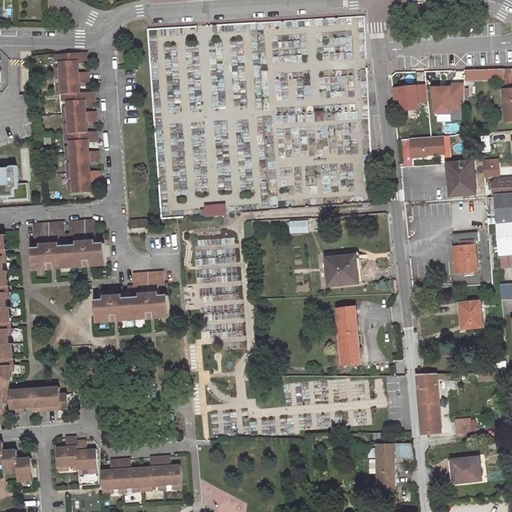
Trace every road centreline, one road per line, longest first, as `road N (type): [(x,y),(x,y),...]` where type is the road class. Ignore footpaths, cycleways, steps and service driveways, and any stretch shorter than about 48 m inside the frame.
road 1 (residential): [(377,50),(425,511)]
road 2 (unclassified): [(108,21),(341,0)]
road 3 (residential): [(116,210),(108,41)]
road 4 (residential): [(192,446),(190,406),(98,409),(90,428)]
